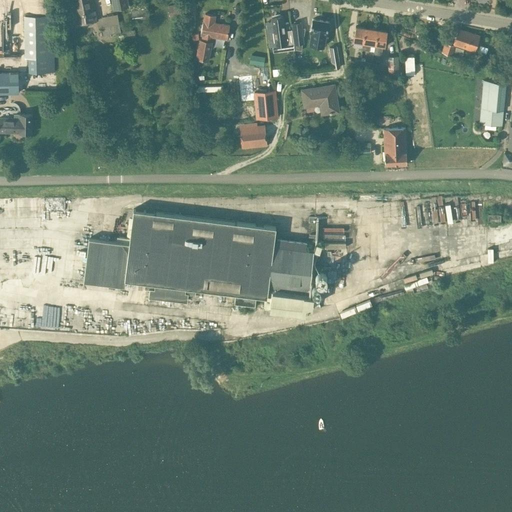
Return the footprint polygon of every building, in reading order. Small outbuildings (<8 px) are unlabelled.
[(95,22),(91,0),(69,0),(74,26),(95,22)] [(111,0),(113,10),(129,7),(127,0),(111,0)] [(170,17),(183,15),(181,3),(168,5),(170,17)] [(149,18),(148,8),(131,11),(133,20),(149,18)] [(26,56),(29,56),(29,72),(54,72),(54,55),(55,55),(54,13),(25,13),(26,56)] [(201,39),(199,39),(196,59),(208,61),(212,37),(226,39),(228,26),(213,23),(214,16),(204,15),(203,22),(202,21),(200,35),(202,35),(201,39)] [(269,47),(287,45),(282,16),(271,18),(272,21),(265,22),(266,28),(269,47)] [(329,22),(313,20),(311,32),(312,32),(310,45),(313,45),(312,47),(320,48),(320,46),(323,47),(325,34),(327,34),(329,22)] [(297,23),(292,24),(293,30),(292,31),(293,33),(294,44),(298,44),(300,49),(307,46),(297,23)] [(109,35),(117,34),(115,24),(108,26),(109,35)] [(353,42),(362,44),(363,44),(366,28),(355,26),(353,42)] [(376,30),(366,28),(363,44),(362,44),(362,49),(369,50),(370,45),(374,45),(376,30)] [(135,29),(123,31),(124,38),(136,36),(135,29)] [(479,36),(459,29),(453,44),(474,51),(479,36)] [(376,30),(374,45),(375,45),(373,54),(382,55),(383,46),(384,47),(387,32),(376,30)] [(454,45),(447,43),(444,53),(451,54),(454,45)] [(340,67),(337,45),(329,47),(333,68),(340,67)] [(399,74),(398,55),(387,56),(388,74),(399,74)] [(298,72),(297,59),(287,60),(288,73),(298,72)] [(361,60),(360,66),(370,68),(371,63),(367,62),(368,61),(361,60)] [(18,72),(0,71),(0,93),(19,93),(18,72)] [(250,75),(239,76),(241,101),(252,100),(250,75)] [(506,82),(483,80),(479,123),(503,125),(506,82)] [(339,111),(334,84),(302,89),(305,106),(323,103),(325,113),(339,111)] [(366,85),(360,92),(364,96),(371,89),(366,85)] [(278,117),(275,89),(253,91),(256,119),(278,117)] [(0,118),(0,131),(19,132),(19,133),(31,133),(31,114),(19,114),(19,111),(9,111),(9,118),(0,118)] [(511,123),(507,152),(505,152),(503,165),(511,165),(511,123)] [(267,146),(265,125),(239,128),(241,149),(267,146)] [(406,165),(405,128),(383,129),(385,166),(406,165)] [(357,151),(370,151),(369,141),(357,141),(357,151)] [(276,226),(133,209),(129,243),(89,238),(84,281),(125,286),(126,278),(146,280),(145,287),(150,288),(149,296),(187,300),(188,293),(195,293),(196,286),(226,290),(226,292),(236,293),(234,302),(255,305),(256,294),(265,295),(267,295),(272,295),(270,308),(305,313),(305,305),(312,306),(313,295),(308,295),(314,251),(305,250),(307,241),(290,239),(291,233),(278,232),(276,246),(273,245),(276,226)] [(267,295),(265,295),(263,308),(270,308),(272,295),(267,295)]
